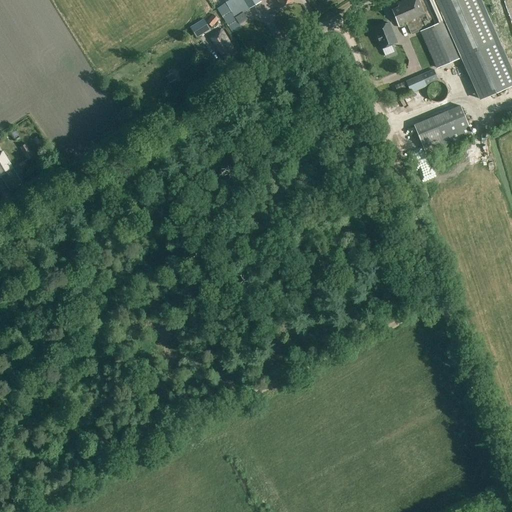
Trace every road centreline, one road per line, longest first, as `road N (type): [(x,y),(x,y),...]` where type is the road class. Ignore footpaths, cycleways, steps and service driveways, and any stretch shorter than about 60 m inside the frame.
road 1 (track): [(511,497),(340,17)]
road 2 (track): [(24,511),(441,299)]
road 3 (tertiary): [(0,226),(360,0)]
